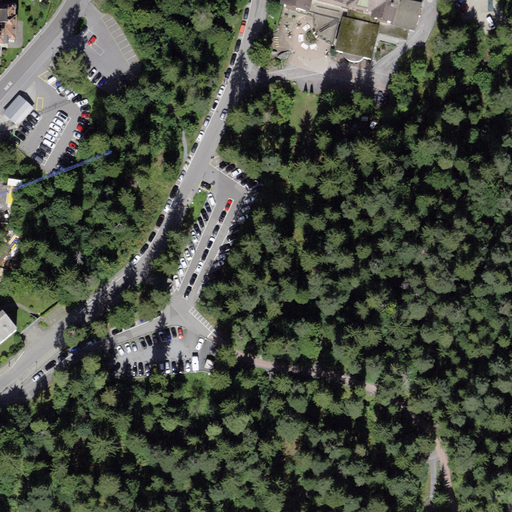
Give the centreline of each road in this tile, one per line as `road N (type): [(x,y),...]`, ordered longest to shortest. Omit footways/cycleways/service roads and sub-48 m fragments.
road 1 (residential): [(235,81),(158,246),(0,384)]
road 2 (track): [(177,314),(242,357),(386,397),(431,436),(456,511)]
